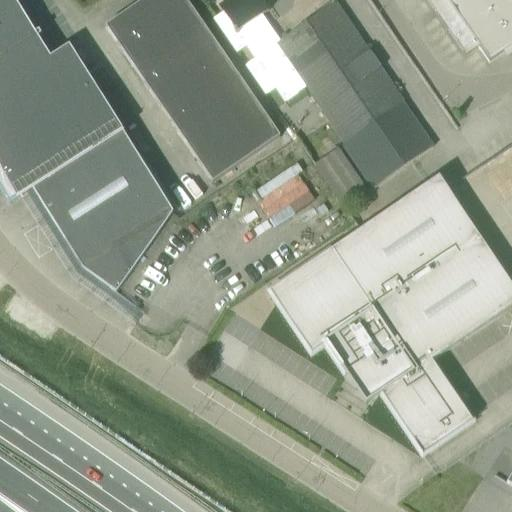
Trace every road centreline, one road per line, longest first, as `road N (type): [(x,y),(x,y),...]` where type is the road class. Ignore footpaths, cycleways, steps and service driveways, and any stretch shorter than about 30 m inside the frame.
road 1 (unclassified): [(375,511),(113,342),(0,253)]
road 2 (unknown): [(59,0),(196,209)]
road 3 (unknown): [(349,0),(427,114),(450,134),(503,132),(511,139)]
road 4 (unclassified): [(384,0),(441,78),(472,94),(511,87)]
road 5 (motorway): [(134,511),(0,418)]
